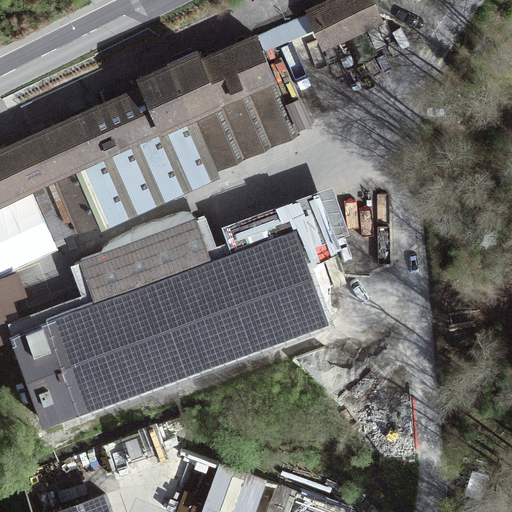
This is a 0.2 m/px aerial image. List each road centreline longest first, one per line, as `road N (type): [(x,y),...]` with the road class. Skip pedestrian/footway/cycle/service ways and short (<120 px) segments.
road 1 (track): [(484,0),(433,87),(421,207),(437,473),(429,511)]
road 2 (secondary): [(0,76),(154,0)]
